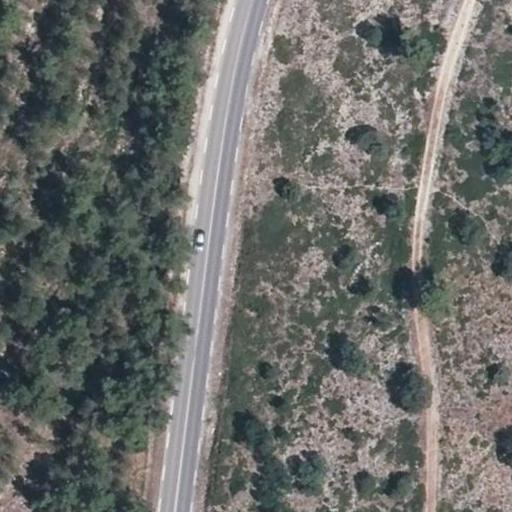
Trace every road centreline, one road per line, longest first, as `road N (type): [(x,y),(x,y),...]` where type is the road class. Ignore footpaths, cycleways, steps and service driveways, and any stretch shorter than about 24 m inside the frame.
road 1 (track): [(470,0),(400,255),(435,444),(431,511)]
road 2 (secondary): [(250,0),(220,138),(176,511)]
